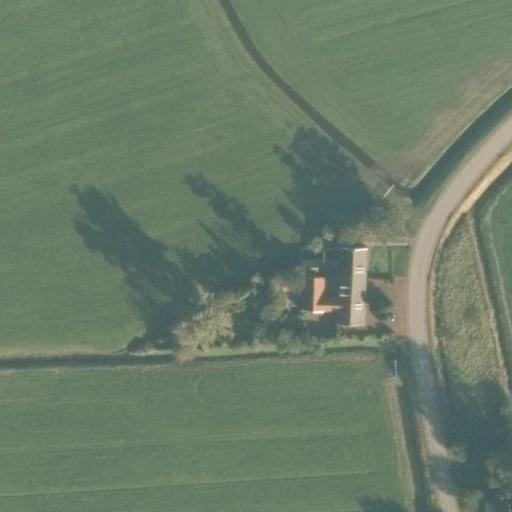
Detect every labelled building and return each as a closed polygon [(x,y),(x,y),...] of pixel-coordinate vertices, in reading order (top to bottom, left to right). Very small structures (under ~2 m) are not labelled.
[(338,275),(339,275),(365,277),(365,250),(338,249),(338,253),(325,252),(325,262),(338,262),(338,275)] [(317,260),(300,261),(300,275),(318,275),(317,260)] [(304,276),(303,312),(338,313),(338,324),(364,325),(365,277),(339,275),(338,275),(325,275),(325,276),(304,276)] [(283,292),(302,292),(302,278),(283,278),(283,292)] [(511,511),(511,493),(493,498),(495,511),(511,511)]
